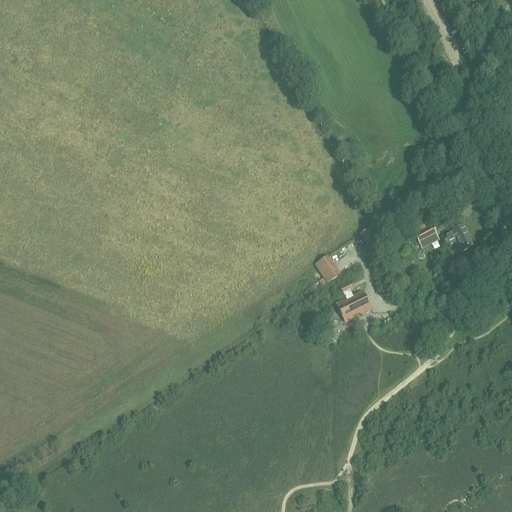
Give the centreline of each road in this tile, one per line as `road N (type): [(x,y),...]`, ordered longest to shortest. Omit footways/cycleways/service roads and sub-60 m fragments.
road 1 (track): [(459,128),(390,0)]
road 2 (unclassified): [(459,128),(511,4)]
